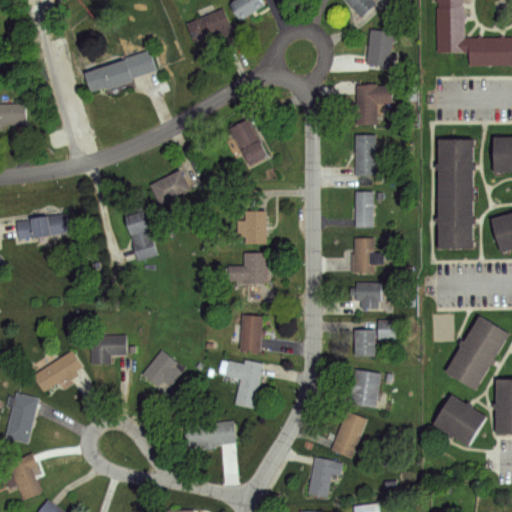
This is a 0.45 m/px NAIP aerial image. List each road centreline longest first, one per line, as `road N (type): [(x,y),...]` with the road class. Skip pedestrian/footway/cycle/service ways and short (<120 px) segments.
road 1 (residential): [(248,511),(313,375),(307,81)]
road 2 (residential): [(278,68),(141,144),(49,172),(0,177)]
road 3 (residential): [(154,480),(168,482),(136,432),(119,421),(94,427),(87,439),(101,466),(154,480)]
road 4 (residential): [(305,30),(287,33),(274,56),(280,72),(298,82),(315,77),(327,58),(322,41),(305,30)]
